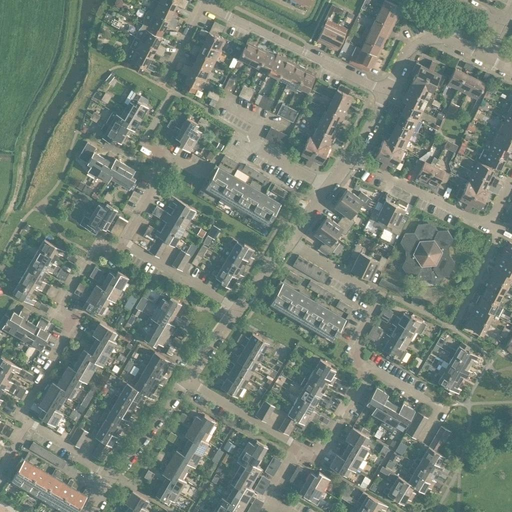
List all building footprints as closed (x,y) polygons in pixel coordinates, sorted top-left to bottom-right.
[(152,13),(176,24),(178,20),(170,16),(173,11),(152,0),(152,1),(150,2),(148,6),(148,10),(147,10),(152,13)] [(152,0),(173,11),(176,5),(184,9),(186,5),(175,0),(152,0)] [(379,10),(396,18),(401,8),(384,0),(379,10)] [(326,16),(327,17),(329,17),(334,7),(330,5),(326,16)] [(176,24),(152,13),(147,10),(147,11),(145,13),(143,17),(142,22),(143,22),(142,24),(161,34),(163,31),(166,25),(174,29),(176,24)] [(379,10),(374,20),(391,28),(396,18),(379,10)] [(326,45),(336,24),(326,19),(316,41),(326,45)] [(370,30),(386,38),(391,28),(374,20),(370,30)] [(222,32),(224,27),(213,22),(211,27),(222,32)] [(135,37),(163,52),(165,48),(158,44),(161,38),(160,38),(161,34),(142,24),(140,27),(138,30),(136,34),(135,37)] [(336,24),(326,45),(336,50),(347,29),(336,24)] [(203,43),(219,51),(224,40),(219,38),(222,32),(211,27),(208,32),(200,29),(198,33),(206,37),(203,43)] [(370,30),(365,39),(382,48),(386,38),(370,30)] [(163,52),(135,37),(135,38),(133,38),(130,45),(130,47),(150,58),(153,52),(161,56),(163,52)] [(365,39),(363,44),(358,41),(355,47),(377,57),(382,48),(365,39)] [(256,47),(246,42),(239,56),(237,59),(237,61),(242,63),(243,61),(248,63),(256,47)] [(219,51),(203,43),(201,48),(193,44),(190,49),(215,60),(219,51)] [(128,66),(142,73),(145,68),(153,72),(156,67),(148,63),(150,58),(130,47),(129,47),(124,57),(131,60),(128,66)] [(266,52),(256,47),(248,63),(254,66),(252,68),(257,70),(266,52)] [(355,47),(348,63),(367,72),(370,66),(372,67),(377,57),(355,47)] [(194,62),(210,70),(215,60),(190,49),(188,53),(196,57),(194,62)] [(262,70),(267,73),(275,57),(275,56),(266,52),(257,70),(261,72),(262,70)] [(272,78),(276,80),(286,60),(276,55),(275,56),(275,57),(267,73),(273,75),(272,78)] [(281,80),(287,82),(295,66),(296,65),(286,60),(276,80),(280,82),(281,80)] [(205,80),(210,70),(194,62),(191,67),(183,64),(181,68),(205,80)] [(287,82),(285,86),(295,91),(296,89),(304,71),(305,71),(306,69),(299,65),(298,66),(296,65),(295,66),(287,82)] [(411,82),(421,87),(429,71),(426,70),(427,68),(419,65),(417,69),(415,73),(411,82)] [(194,93),(196,88),(200,90),(205,80),(181,68),(179,72),(187,76),(184,82),(185,82),(183,88),(194,93)] [(457,89),(464,73),(454,68),(446,84),(448,85),(457,89)] [(304,71),(296,89),(300,91),(301,89),(307,92),(315,76),(305,71),(304,71)] [(431,92),(436,83),(438,79),(440,75),(432,71),(431,73),(429,71),(421,87),(427,90),(431,92)] [(464,73),(457,89),(466,94),(474,78),(464,73)] [(108,83),(113,77),(110,74),(105,80),(108,83)] [(223,89),(229,91),(234,81),(232,80),(229,78),(228,78),(223,89)] [(474,78),(466,94),(476,99),(484,83),(474,78)] [(411,82),(406,91),(423,99),(426,101),(428,99),(424,97),(427,90),(421,87),(411,82)] [(352,97),(347,95),(350,89),(339,84),(336,90),(331,100),(347,108),(352,97)] [(243,98),(248,88),(243,85),(238,96),(243,98)] [(243,98),(249,101),(254,90),(248,88),(243,98)] [(122,107),(124,109),(141,118),(148,106),(138,101),(138,100),(140,96),(131,90),(122,107)] [(217,101),(220,96),(209,91),(206,96),(211,98),(217,101)] [(401,102),(405,104),(406,103),(418,109),(418,108),(423,99),(406,91),(401,102)] [(263,108),(268,97),(262,95),(257,105),(263,108)] [(146,105),(149,100),(140,96),(138,100),(146,105)] [(273,100),(268,97),(263,108),(268,111),(273,100)] [(211,98),(208,105),(214,107),(217,101),(211,98)] [(326,110),(343,118),(347,108),(331,100),(326,110)] [(401,113),(417,121),(422,110),(418,108),(418,109),(406,103),(405,104),(401,113)] [(447,109),(455,113),(458,106),(450,103),(447,109)] [(276,115),(282,117),(287,106),(281,104),(276,115)] [(287,106),(282,117),(287,120),(292,109),(287,106)] [(124,109),(120,116),(126,120),(124,124),(133,130),(134,130),(141,118),(124,109)] [(292,109),(287,120),(292,122),(298,112),(292,109)] [(322,119),(338,127),(343,118),(326,110),(322,119)] [(125,135),(128,130),(132,133),(133,130),(124,124),(126,120),(120,116),(112,111),(105,123),(125,135)] [(436,117),(441,120),(444,114),(439,111),(436,117)] [(396,123),(412,131),(417,121),(401,113),(396,123)] [(511,114),(507,113),(503,122),(502,122),(511,126),(511,114)] [(187,118),(180,130),(196,139),(201,131),(195,128),(197,124),(187,118)] [(442,120),(441,120),(436,118),(431,128),(436,130),(437,130),(442,120)] [(322,119),(317,129),(333,137),(338,127),(322,119)] [(501,121),(496,131),(511,138),(511,126),(502,122),(503,122),(501,121)] [(104,123),(100,129),(101,132),(104,133),(102,136),(102,137),(107,140),(112,143),(115,140),(120,143),(124,136),(125,135),(105,123),(104,123)] [(396,123),(391,132),(408,140),(412,131),(396,123)] [(265,138),(270,141),(275,130),(270,127),(265,138)] [(312,139),(318,142),(329,147),(333,137),(317,129),(313,138),(312,139)] [(171,140),(173,141),(189,151),(196,139),(180,130),(175,137),(172,135),(169,140),(171,140)] [(270,141),(276,143),(281,132),(275,130),(270,141)] [(424,130),(422,135),(431,139),(433,134),(424,130)] [(511,144),(511,138),(496,131),(491,141),(493,142),(509,149),(511,144)] [(276,143),(281,146),(286,135),(281,132),(276,143)] [(408,140),(391,132),(387,142),(393,145),(403,150),(408,140)] [(308,158),(309,156),(311,157),(318,142),(312,139),(313,138),(309,136),(308,136),(304,145),(302,149),(300,154),(308,158)] [(376,153),(374,157),(382,161),(383,159),(385,160),(393,145),(387,142),(383,139),(378,148),(376,153)] [(457,145),(447,140),(443,147),(453,152),(457,145)] [(87,142),(78,157),(83,160),(87,162),(91,165),(87,170),(95,175),(105,159),(93,152),(96,147),(87,142)] [(311,157),(314,158),(313,160),(320,164),(323,159),(325,155),(329,147),(318,142),(311,157)] [(493,142),(488,151),(511,162),(511,157),(507,155),(509,149),(493,142)] [(403,150),(393,145),(385,160),(388,162),(387,163),(395,167),(397,163),(399,158),(403,150)] [(465,147),(461,145),(457,152),(462,154),(466,147),(465,147)] [(511,164),(511,162),(488,151),(484,149),(479,159),(500,169),(502,164),(510,167),(511,164)] [(224,155),(220,161),(226,164),(229,158),(224,155)] [(424,186),(435,164),(437,159),(433,157),(429,164),(423,161),(418,159),(413,169),(418,172),(414,181),(424,186)] [(105,159),(95,175),(107,182),(110,177),(109,177),(113,171),(109,169),(112,163),(105,159)] [(115,159),(112,163),(109,169),(113,171),(109,177),(110,177),(117,182),(127,165),(115,159)] [(472,172),(488,180),(493,169),(477,162),(472,172)] [(435,164),(424,186),(434,191),(437,186),(442,189),(444,185),(449,174),(438,168),(439,166),(435,164)] [(127,165),(117,182),(129,189),(129,188),(132,190),(137,182),(134,180),(135,178),(131,176),(135,170),(127,165)] [(205,187),(221,196),(232,178),(216,169),(205,187)] [(483,189),(488,180),(472,172),(467,182),(477,187),(483,189)] [(232,178),(221,196),(237,205),(248,187),(232,178)] [(467,201),(470,202),(477,187),(467,182),(463,190),(461,194),(459,199),(466,202),(467,201)] [(248,187),(237,205),(252,214),(263,196),(248,187)] [(479,209),(481,204),(483,200),(488,191),(483,189),(477,187),(470,202),(472,203),(471,205),(479,209)] [(340,198),(356,210),(360,205),(365,207),(371,200),(360,192),(357,196),(352,193),(352,194),(346,189),(340,198)] [(190,218),(195,210),(170,195),(168,199),(176,204),(173,209),(190,219),(190,218)] [(279,206),(263,196),(252,214),(268,224),(279,206)] [(340,219),(351,227),(355,221),(350,217),(356,210),(340,198),(334,206),(339,210),(339,211),(343,214),(340,219)] [(374,208),(368,220),(374,223),(373,225),(382,229),(386,223),(394,205),(385,200),(383,204),(382,206),(381,206),(379,211),(374,208)] [(93,212),(110,221),(117,210),(106,203),(104,207),(98,204),(93,212)] [(394,205),(386,223),(391,225),(390,231),(392,232),(398,235),(400,233),(404,223),(400,221),(399,221),(400,220),(401,216),(402,213),(404,209),(400,207),(394,205)] [(189,220),(190,219),(173,209),(170,214),(156,206),(154,210),(184,228),(189,220)] [(163,227),(179,237),(180,235),(184,228),(154,210),(151,214),(166,222),(163,227)] [(84,216),(79,224),(95,234),(99,226),(102,228),(105,229),(110,221),(93,212),(89,219),(84,216)] [(320,225),(336,237),(339,232),(345,235),(351,227),(340,219),(336,223),(332,220),(332,221),(326,217),(320,225)] [(448,276),(454,263),(449,255),(448,247),(452,238),(447,230),(437,231),(435,227),(430,227),(427,223),(417,224),(413,233),(404,233),(400,242),(405,250),(406,258),(401,267),(407,275),(412,274),(421,288),(438,287),(443,276),(448,276)] [(149,225),(143,235),(154,242),(154,241),(157,236),(168,242),(174,246),(178,238),(179,238),(179,237),(163,227),(160,232),(151,227),(149,225)] [(213,225),(210,230),(216,234),(219,229),(213,225)] [(320,225),(313,234),(319,238),(323,242),(320,246),(317,250),(326,255),(328,252),(330,254),(332,252),(340,240),(336,237),(320,225)] [(206,232),(200,229),(197,235),(202,238),(206,232)] [(154,241),(165,247),(168,242),(157,236),(154,241)] [(207,245),(211,239),(207,236),(203,243),(207,245)] [(38,248),(55,258),(58,253),(66,258),(68,254),(44,239),(39,247),(38,248)] [(231,250),(251,262),(254,258),(250,256),(254,249),(243,243),(242,245),(232,239),(230,243),(234,245),(231,250)] [(154,242),(151,246),(162,253),(165,247),(154,241),(154,242)] [(499,257),(511,263),(511,243),(509,242),(506,248),(504,247),(499,257)] [(191,244),(186,253),(191,256),(192,253),(193,252),(196,247),(191,244)] [(351,270),(360,275),(369,257),(360,252),(362,247),(356,244),(350,256),(355,259),(353,264),(354,264),(351,270)] [(207,248),(201,245),(196,254),(201,257),(207,248)] [(151,246),(148,252),(159,258),(162,253),(151,246)] [(38,248),(33,257),(58,272),(60,268),(52,263),(55,258),(38,248)] [(222,257),(242,269),(245,264),(249,266),(251,262),(231,250),(226,248),(225,248),(224,248),(222,252),(222,253),(223,254),(222,257)] [(188,261),(191,256),(186,253),(180,250),(177,255),(188,261)] [(191,263),(196,266),(201,257),(196,254),(191,263)] [(185,266),(188,261),(177,255),(174,260),(185,266)] [(292,266),(297,269),(303,258),(298,255),(292,266)] [(381,271),(387,259),(381,256),(378,261),(369,257),(360,275),(369,280),(373,273),(373,274),(376,269),(381,271)] [(33,257),(28,266),(44,276),(47,271),(56,276),(58,272),(33,257)] [(220,268),(241,280),(243,276),(239,274),(242,269),(222,257),(219,260),(223,263),(220,268)] [(511,263),(499,257),(494,267),(496,268),(496,267),(511,276),(511,275),(511,263)] [(302,272),(308,261),(303,258),(297,269),(302,272)] [(185,266),(174,260),(171,265),(182,271),(185,266)] [(302,272),(307,275),(314,264),(308,261),(302,272)] [(307,275),(313,278),(319,268),(314,264),(307,275)] [(28,266),(23,275),(48,289),(50,286),(42,281),(44,276),(28,266)] [(496,268),(491,277),(509,286),(511,282),(509,281),(511,276),(496,267),(496,268)] [(241,280),(220,268),(218,273),(213,270),(211,275),(221,281),(220,282),(231,288),(235,281),(239,284),(241,280)] [(319,268),(313,278),(318,281),(324,271),(319,268)] [(105,280),(121,289),(128,277),(117,271),(115,275),(109,272),(105,280)] [(290,280),(294,274),(289,271),(285,277),(290,280)] [(324,271),(318,281),(323,284),(329,274),(324,271)] [(23,275),(18,284),(34,293),(37,288),(45,293),(48,289),(23,275)] [(486,287),(502,295),(505,289),(507,291),(509,286),(491,277),(486,287)] [(402,295),(403,293),(405,290),(381,278),(378,284),(402,295)] [(121,289),(105,280),(100,287),(106,291),(104,295),(110,298),(109,298),(114,301),(121,289)] [(18,284),(12,293),(23,299),(37,307),(39,303),(31,298),(34,293),(18,284)] [(105,306),(109,298),(110,298),(104,295),(106,291),(100,287),(96,284),(89,296),(105,306)] [(297,294),(281,284),(270,303),(286,312),(297,294)] [(481,296),(499,306),(501,301),(499,300),(502,295),(486,287),(481,296)] [(181,303),(170,297),(161,292),(154,304),(157,306),(174,315),(181,303)] [(130,309),(137,298),(132,294),(125,305),(130,309)] [(286,312),(302,321),(312,303),(297,294),(286,312)] [(412,302),(417,305),(422,302),(421,297),(417,295),(412,297),(412,302)] [(479,295),(475,304),(476,305),(476,306),(492,314),(497,317),(502,307),(499,306),(481,296),(479,295)] [(89,296),(82,308),(86,310),(93,314),(101,319),(104,315),(101,313),(105,306),(89,296)] [(139,301),(136,307),(140,309),(141,310),(144,305),(139,301)] [(312,303),(302,321),(317,330),(328,312),(312,303)] [(489,319),(492,314),(476,306),(476,305),(475,304),(469,314),(489,325),(491,321),(489,319)] [(163,319),(169,323),(169,322),(174,325),(175,323),(182,328),(186,322),(179,319),(174,315),(157,306),(150,317),(155,320),(161,323),(163,319)] [(4,315),(0,321),(0,326),(12,334),(27,309),(23,307),(18,315),(13,312),(9,318),(4,315)] [(426,324),(421,321),(410,315),(409,317),(403,313),(400,318),(392,314),(393,312),(384,307),(380,312),(381,312),(414,332),(419,335),(426,324)] [(27,309),(12,334),(21,339),(31,322),(26,319),(31,311),(27,309)] [(328,312),(317,330),(333,340),(344,321),(328,312)] [(395,326),(392,331),(409,341),(414,332),(381,312),(377,318),(386,323),(387,321),(395,326)] [(489,325),(469,314),(464,325),(482,334),(485,328),(487,329),(489,325)] [(116,322),(120,324),(125,317),(121,315),(116,322)] [(30,344),(44,319),(41,317),(36,325),(31,322),(21,339),(19,342),(28,347),(30,344)] [(150,317),(145,324),(151,327),(167,337),(174,325),(169,322),(169,323),(163,319),(161,323),(155,320),(150,317)] [(41,350),(47,340),(45,339),(49,333),(43,329),(48,321),(44,319),(30,344),(41,350)] [(111,340),(111,339),(116,332),(99,322),(92,334),(97,337),(103,340),(105,336),(111,340)] [(373,324),(370,330),(404,349),(409,341),(392,331),(389,336),(381,331),(382,330),(373,324)] [(151,327),(144,339),(154,345),(153,347),(165,354),(168,348),(162,344),(167,337),(151,327)] [(370,330),(367,335),(376,340),(377,339),(385,343),(382,349),(388,353),(385,357),(398,365),(407,351),(404,349),(370,330)] [(241,334),(238,338),(263,352),(269,343),(252,333),(249,339),(241,334)] [(92,344),(109,354),(116,342),(111,339),(111,340),(105,336),(103,340),(97,337),(92,344)] [(263,352),(238,338),(236,341),(244,346),(241,351),(258,361),(263,352)] [(441,347),(444,341),(439,338),(436,344),(439,347),(441,347)] [(451,348),(449,352),(470,364),(473,359),(477,362),(479,358),(468,351),(470,347),(461,342),(459,346),(459,345),(455,351),(451,348)] [(97,363),(102,366),(109,354),(92,344),(88,352),(94,355),(92,359),(97,363)] [(93,370),(97,363),(92,359),(94,355),(88,352),(84,349),(77,361),(93,370)] [(228,355),(253,370),(258,361),(241,351),(238,356),(230,351),(228,355)] [(145,358),(165,371),(168,366),(172,368),(175,364),(154,352),(151,357),(147,355),(145,358)] [(451,359),(448,363),(469,376),(471,372),(467,369),(470,364),(449,352),(447,356),(451,359)] [(234,364),(231,369),(248,379),(253,370),(228,355),(226,359),(234,364)] [(0,357),(0,368),(11,375),(14,370),(23,375),(25,371),(0,357)] [(146,365),(144,370),(164,382),(166,378),(162,376),(165,371),(145,358),(142,362),(146,365)] [(313,370),(347,389),(349,385),(349,384),(348,383),(341,379),(340,380),(332,376),(335,370),(329,367),(330,365),(319,359),(313,370)] [(93,370),(77,361),(72,368),(78,372),(76,376),(82,379),(81,380),(86,382),(93,370)] [(425,362),(422,368),(427,371),(428,369),(431,365),(425,362)] [(439,370),(459,382),(462,377),(466,379),(469,376),(448,363),(445,368),(441,366),(439,370)] [(77,387),(81,380),(82,379),(76,376),(78,372),(72,368),(68,365),(61,377),(77,387)] [(111,371),(116,374),(119,368),(114,365),(111,371)] [(0,368),(0,380),(14,389),(17,385),(8,380),(11,375),(0,368)] [(248,379),(231,369),(228,374),(220,369),(218,373),(242,387),(248,379)] [(137,372),(134,376),(155,388),(158,383),(162,386),(164,382),(144,370),(141,375),(137,372)] [(344,394),(345,393),(347,389),(313,370),(308,378),(325,388),(327,383),(336,388),(335,390),(342,394),(343,394),(344,394)] [(459,382),(439,370),(436,374),(440,376),(437,381),(445,386),(443,389),(452,395),(454,391),(458,394),(460,389),(456,387),(459,382)] [(242,387),(218,373),(215,377),(223,381),(220,387),(237,397),(242,387)] [(136,382),(134,387),(133,387),(142,393),(154,400),(156,396),(152,393),(155,388),(134,376),(132,380),(136,382)] [(70,399),(77,387),(61,377),(57,385),(56,385),(62,388),(60,392),(66,396),(70,399)] [(339,401),(338,401),(331,396),(330,398),(322,393),(325,388),(308,378),(305,377),(300,385),(303,387),(336,407),(339,403),(339,402),(339,401)] [(0,380),(0,392),(1,393),(4,388),(12,393),(14,389),(0,380)] [(124,387),(121,392),(141,404),(144,400),(140,398),(142,393),(133,387),(134,387),(122,380),(120,384),(124,387)] [(52,382),(45,394),(61,403),(66,396),(60,392),(62,388),(56,385),(57,385),(52,382)] [(334,411),(336,407),(303,387),(298,396),(314,406),(317,401),(325,406),(324,407),(331,411),(332,412),(333,412),(334,411)] [(366,404),(373,408),(374,409),(377,403),(381,405),(384,399),(385,399),(387,395),(375,388),(366,404)] [(114,394),(112,398),(132,410),(135,405),(139,408),(141,404),(121,392),(118,397),(114,394)] [(87,393),(84,399),(88,402),(92,396),(88,393),(87,393)] [(61,403),(45,394),(38,406),(43,408),(49,411),(51,407),(57,411),(57,410),(61,403)] [(311,411),(314,406),(298,396),(292,405),(317,419),(319,416),(311,411)] [(113,405),(111,409),(131,422),(133,418),(129,415),(132,410),(112,398),(109,402),(113,405)] [(371,413),(383,420),(392,404),(385,399),(384,399),(381,405),(377,403),(374,409),(373,408),(371,413)] [(264,400),(261,406),(271,412),(274,406),(264,400)] [(397,422),(405,427),(414,411),(402,403),(399,408),(400,408),(396,414),(400,416),(397,422)] [(383,420),(380,425),(384,427),(391,431),(397,422),(400,417),(400,416),(396,414),(400,408),(399,408),(392,404),(383,420)] [(77,411),(81,414),(85,407),(81,405),(77,411)] [(315,423),(317,419),(292,405),(284,419),(294,425),(295,425),(301,429),(302,429),(303,429),(304,429),(308,421),(309,421),(310,420),(315,423)] [(268,417),(271,412),(261,406),(258,411),(268,417)] [(62,413),(57,410),(57,411),(51,407),(49,411),(43,408),(38,416),(54,425),(62,413)] [(104,412),(101,416),(122,428),(125,423),(129,425),(131,422),(111,409),(108,414),(104,412)] [(69,416),(68,417),(76,422),(81,414),(73,410),(72,411),(69,416)] [(265,422),(268,417),(258,411),(255,416),(265,422)] [(417,412),(414,417),(424,423),(427,418),(417,412)] [(191,423),(208,433),(215,421),(204,415),(202,419),(196,415),(191,423)] [(103,422),(100,427),(121,439),(123,435),(119,433),(122,428),(101,416),(99,420),(103,422)] [(411,422),(421,429),(424,423),(414,417),(411,422)] [(281,424),(291,431),(294,425),(284,419),(281,424)] [(411,422),(408,428),(418,434),(421,429),(411,422)] [(203,440),(208,433),(191,423),(184,435),(189,438),(189,437),(195,441),(197,437),(203,440)] [(278,430),(288,436),(291,431),(281,424),(278,430)] [(74,431),(85,437),(88,432),(77,426),(74,431)] [(437,431),(448,437),(451,432),(440,426),(437,431)] [(91,434),(101,440),(111,446),(115,440),(119,443),(121,439),(100,427),(97,432),(93,429),(91,434)] [(345,439),(349,442),(350,442),(355,445),(358,441),(364,445),(364,444),(368,437),(366,435),(360,432),(356,429),(352,427),(345,439)] [(408,428),(405,433),(415,439),(418,434),(408,428)] [(377,429),(373,436),(379,439),(383,432),(381,432),(377,429)] [(71,436),(82,443),(85,437),(74,431),(71,436)] [(437,431),(434,436),(445,442),(448,437),(437,431)] [(82,443),(71,436),(68,442),(79,448),(82,443)] [(434,436),(431,441),(442,447),(445,442),(434,436)] [(189,438),(185,445),(201,455),(208,443),(203,440),(197,437),(195,441),(189,437),(189,438)] [(386,442),(393,446),(396,442),(389,438),(386,442)] [(101,440),(98,445),(108,451),(111,446),(101,440)] [(243,449),(260,458),(267,447),(256,440),(254,444),(248,441),(243,449)] [(223,448),(227,451),(230,453),(235,446),(227,441),(223,448)] [(345,449),(361,459),(368,447),(364,444),(364,445),(358,441),(355,445),(350,442),(349,442),(345,449)] [(442,447),(431,441),(428,446),(439,453),(442,447)] [(428,446),(424,444),(421,448),(425,451),(423,456),(443,468),(446,464),(441,462),(445,456),(439,453),(428,446)] [(37,445),(33,451),(37,454),(41,447),(37,445)] [(95,450),(105,456),(108,451),(98,445),(95,450)] [(178,447),(176,450),(180,452),(180,453),(186,456),(184,460),(190,463),(189,464),(194,466),(201,455),(185,445),(182,449),(178,447)] [(260,458),(243,449),(237,461),(241,463),(247,466),(249,463),(255,466),(260,458)] [(354,471),(361,459),(345,449),(341,457),(347,460),(344,464),(350,468),(354,471)] [(95,450),(92,455),(102,461),(105,456),(95,450)] [(185,471),(189,464),(190,463),(184,460),(186,456),(180,453),(180,452),(176,450),(169,461),(185,471)] [(66,511),(77,511),(78,510),(81,505),(84,507),(89,497),(86,495),(90,489),(86,487),(82,493),(59,479),(63,473),(55,469),(51,475),(29,461),(32,455),(28,453),(24,459),(21,457),(16,467),(18,468),(11,480),(66,511)] [(341,457),(336,454),(329,466),(345,476),(350,468),(344,464),(347,460),(341,457)] [(56,456),(52,462),(57,465),(60,459),(56,456)] [(416,458),(413,462),(434,474),(437,469),(441,472),(443,468),(423,456),(420,461),(416,458)] [(60,459),(57,465),(62,468),(65,462),(60,459)] [(181,479),(181,478),(185,471),(169,461),(162,473),(166,476),(167,476),(172,479),(175,475),(181,479)] [(431,479),(434,474),(413,462),(411,466),(415,468),(412,473),(433,485),(435,482),(431,479)] [(237,471),(253,480),(260,468),(255,466),(249,463),(247,466),(241,463),(237,471)] [(248,488),(249,487),(253,480),(237,471),(230,483),(234,485),(235,485),(240,488),(243,484),(248,488)] [(306,480),(322,490),(329,478),(318,472),(316,476),(310,472),(306,480)] [(411,491),(414,486),(403,479),(393,473),(391,478),(395,480),(392,485),(413,497),(415,493),(411,491)] [(405,476),(403,479),(414,486),(424,492),(427,487),(431,489),(433,485),(412,473),(409,478),(405,476)] [(162,483),(178,493),(185,481),(181,478),(181,479),(175,475),(172,479),(167,476),(166,476),(162,483)] [(306,480),(299,492),(309,498),(308,500),(317,505),(318,503),(320,499),(318,498),(322,490),(306,480)] [(162,483),(155,495),(166,501),(168,498),(174,501),(178,493),(162,483)] [(230,492),(246,502),(253,490),(249,487),(248,488),(243,484),(240,488),(235,485),(234,485),(230,492)] [(385,488),(383,492),(403,504),(407,499),(411,501),(413,497),(392,485),(389,490),(385,488)] [(148,500),(132,491),(125,503),(129,506),(130,505),(135,509),(138,505),(144,508),(148,500)] [(230,492),(226,500),(231,504),(229,507),(235,511),(236,511),(240,511),(246,502),(230,492)] [(363,492),(357,501),(375,511),(378,511),(381,508),(385,511),(387,507),(363,492)] [(343,493),(341,497),(359,508),(356,511),(375,511),(357,501),(343,493)] [(226,500),(221,497),(214,509),(219,511),(234,511),(235,511),(229,507),(231,504),(226,500)]
